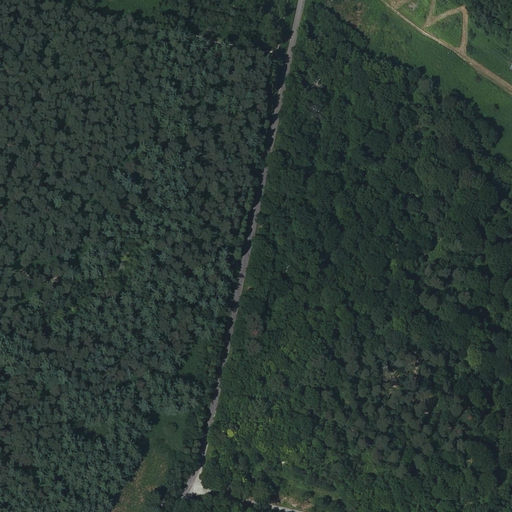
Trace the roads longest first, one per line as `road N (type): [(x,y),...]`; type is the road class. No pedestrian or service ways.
road 1 (tertiary): [(302,0),(195,491),(181,511)]
road 2 (track): [(379,0),(511,94)]
